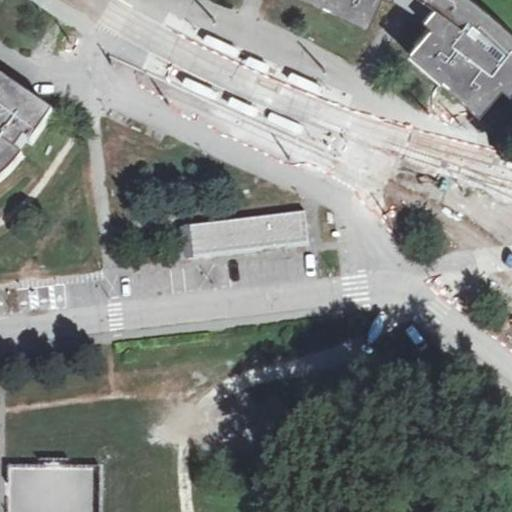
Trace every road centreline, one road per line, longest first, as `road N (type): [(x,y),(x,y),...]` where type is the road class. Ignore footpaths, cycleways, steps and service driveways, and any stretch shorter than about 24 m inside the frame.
road 1 (unclassified): [(511,367),(413,294),(388,288),(0,330)]
road 2 (track): [(403,291),(393,316),(311,371),(264,373),(205,405),(185,430),(186,511)]
